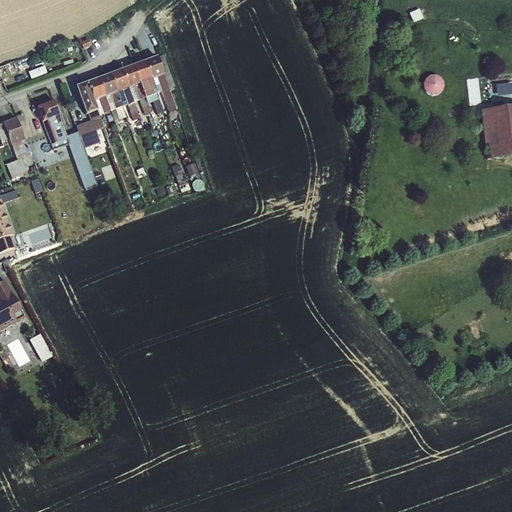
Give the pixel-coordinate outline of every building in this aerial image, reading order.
[(157,115),(179,108),(172,87),(175,86),(165,55),(71,83),(81,115),(96,110),(97,114),(130,104),(125,88),(138,84),(144,104),(153,102),(157,115)] [(426,94),(445,93),(444,75),(425,76),(426,94)] [(472,103),(483,102),(482,77),(471,77),(472,103)] [(37,105),(50,148),(69,142),(56,99),(37,105)] [(486,157),(511,154),(511,105),(481,108),(486,157)] [(19,115),(0,123),(17,160),(30,154),(19,129),(24,127),(19,115)] [(99,116),(75,126),(84,148),(108,138),(99,116)] [(79,131),(67,135),(84,191),(97,187),(79,131)] [(22,158),(6,164),(11,177),(26,171),(22,158)] [(0,199),(0,244),(2,251),(15,247),(0,199)] [(4,280),(0,281),(0,331),(27,318),(15,292),(11,294),(4,280)] [(41,362),(51,357),(39,334),(29,339),(41,362)]
